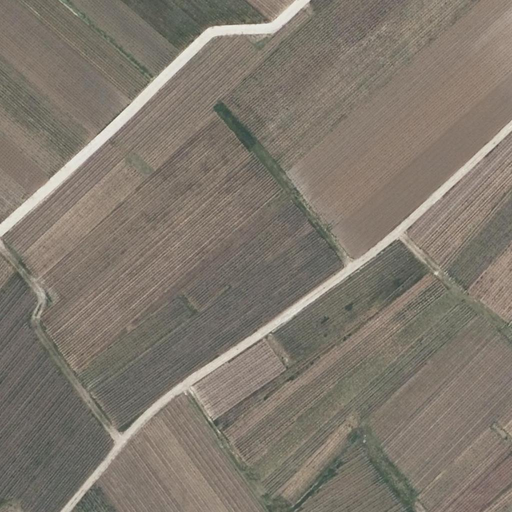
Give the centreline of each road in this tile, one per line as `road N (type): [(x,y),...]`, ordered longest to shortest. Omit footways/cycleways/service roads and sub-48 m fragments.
road 1 (track): [(511,126),(399,235),(144,418),(68,511)]
road 2 (track): [(0,230),(213,30),(274,25),(302,0)]
